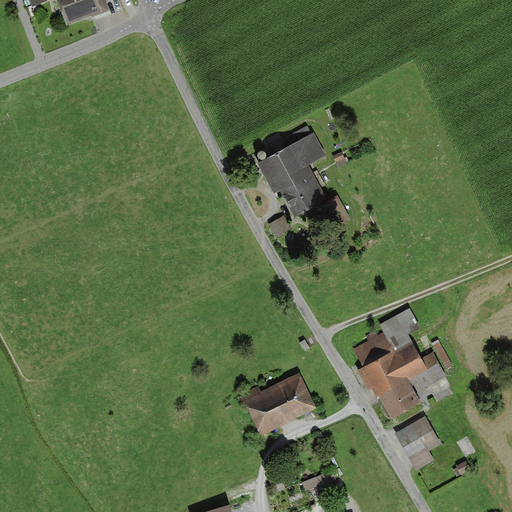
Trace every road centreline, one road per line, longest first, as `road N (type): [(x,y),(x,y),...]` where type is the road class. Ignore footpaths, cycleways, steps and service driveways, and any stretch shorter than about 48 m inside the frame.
road 1 (residential): [(148,13),(269,253),(426,511)]
road 2 (residential): [(0,81),(148,13)]
